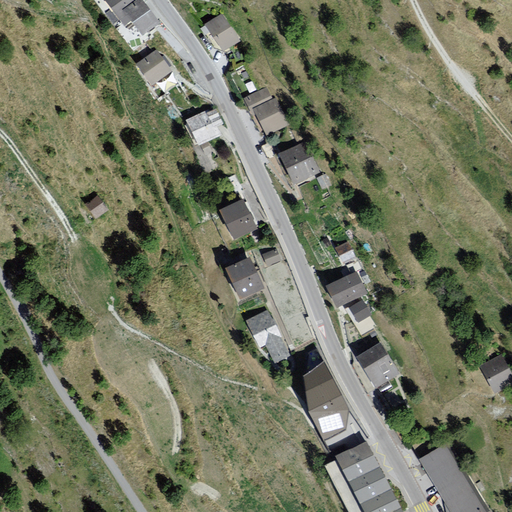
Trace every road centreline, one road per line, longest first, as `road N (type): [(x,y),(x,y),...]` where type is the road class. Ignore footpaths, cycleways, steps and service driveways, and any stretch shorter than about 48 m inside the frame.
road 1 (tertiary): [(158,0),(228,110),(340,371),(421,511)]
road 2 (track): [(143,511),(52,377),(0,274)]
road 3 (track): [(0,129),(71,226),(87,281)]
road 4 (track): [(413,0),(460,79),(511,138)]
